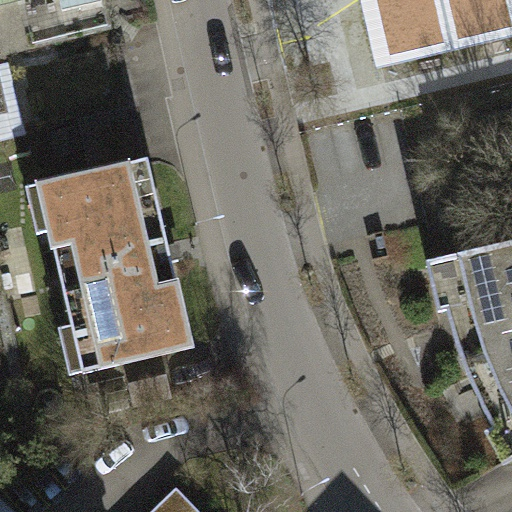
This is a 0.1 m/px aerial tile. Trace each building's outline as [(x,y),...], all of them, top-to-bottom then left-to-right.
[(0,0),(0,52),(57,39),(53,25),(94,16),(89,0),(0,0)] [(511,0),(375,0),(390,63),(511,34),(511,19),(509,4),(511,3),(511,0)] [(0,140),(17,137),(0,60),(0,140)] [(134,108),(79,120),(91,173),(146,161),(134,108)] [(81,146),(75,127),(51,134),(56,153),(81,146)] [(91,173),(28,188),(39,234),(51,232),(72,326),(62,329),(72,375),(192,347),(149,160),(146,161),(91,173)] [(467,374),(484,410),(494,429),(498,436),(511,427),(511,242),(437,261),(437,263),(438,266),(453,263),(463,306),(448,309),(449,314),(455,339),(467,374)] [(437,263),(430,265),(440,316),(449,314),(448,309),(463,306),(453,263),(438,266),(437,263)] [(511,459),(511,427),(498,436),(494,429),(486,433),(504,465),(511,459)] [(152,511),(199,511),(177,488),(152,511)]
